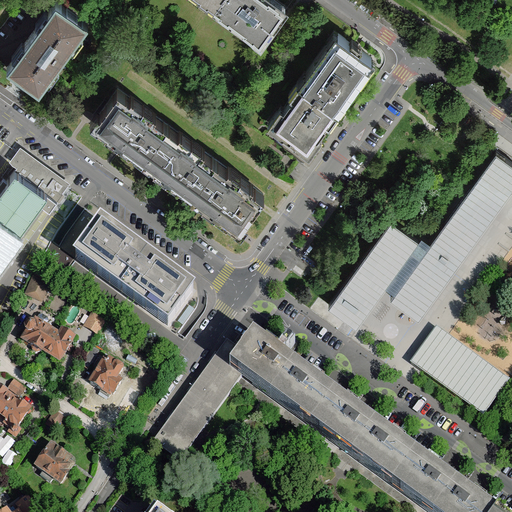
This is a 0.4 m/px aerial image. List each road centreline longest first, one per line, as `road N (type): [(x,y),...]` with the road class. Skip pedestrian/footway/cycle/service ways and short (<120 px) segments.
road 1 (residential): [(241,288),(511,483)]
road 2 (residential): [(241,288),(0,103)]
road 3 (residential): [(241,288),(411,55)]
road 4 (track): [(106,469),(105,443),(93,426),(0,360)]
road 5 (residential): [(411,55),(511,124)]
